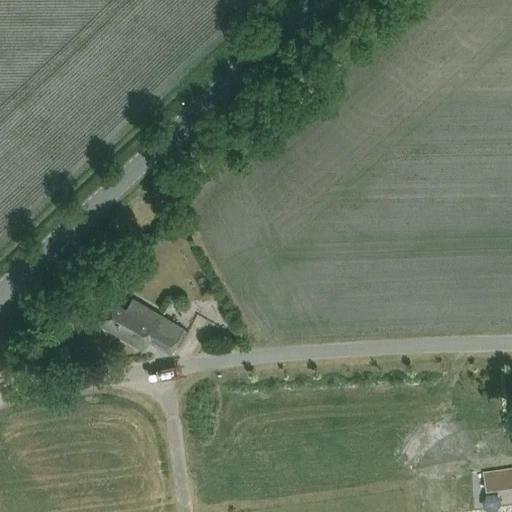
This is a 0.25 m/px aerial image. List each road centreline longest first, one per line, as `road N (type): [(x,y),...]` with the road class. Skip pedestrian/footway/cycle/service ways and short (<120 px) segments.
road 1 (unclassified): [(0,389),(241,355),(511,343)]
road 2 (tertiary): [(0,294),(324,0)]
